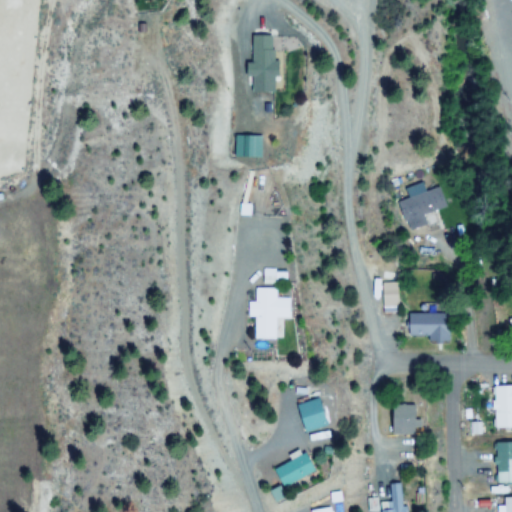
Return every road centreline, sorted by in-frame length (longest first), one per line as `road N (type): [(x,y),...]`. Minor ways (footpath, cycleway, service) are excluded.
road 1 (residential): [(280,0),(337,59),(356,261),(382,352)]
road 2 (residential): [(261,511),(221,389),(223,351)]
road 3 (residential): [(458,511),(456,355)]
road 4 (residential): [(382,352),(511,354)]
